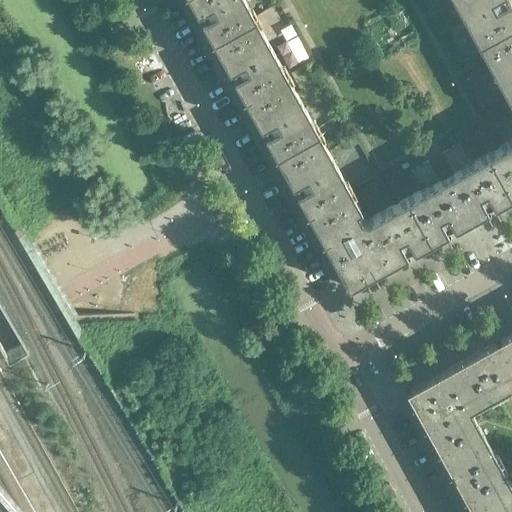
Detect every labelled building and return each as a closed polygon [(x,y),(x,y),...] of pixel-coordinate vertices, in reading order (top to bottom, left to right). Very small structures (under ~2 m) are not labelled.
[(188,0),(196,12),(200,10),(204,18),(200,20),(211,40),(254,17),(244,0),(188,0)] [(511,22),(511,6),(508,0),(505,0),(504,1),(503,0),(453,0),(477,43),(511,22)] [(286,74),(276,56),(254,17),(211,40),(227,70),(232,68),(236,75),(232,78),(243,97),(286,74)] [(511,97),(511,22),(477,43),(508,100),(511,97)] [(317,131),(295,92),(286,74),(243,97),(259,127),(263,124),(267,132),(263,134),(274,155),(317,131)] [(349,188),(327,150),(317,131),(274,155),(291,184),(295,182),(299,190),(295,192),(306,212),(349,188)] [(511,194),(511,138),(488,152),(511,195),(511,194)] [(511,195),(488,152),(466,164),(463,158),(467,156),(460,142),(458,143),(441,152),(452,172),(439,179),(429,159),(410,170),(418,183),(422,181),(425,187),(404,199),(428,241),(511,195)] [(390,262),(366,220),(360,218),(355,210),(360,208),(349,188),(306,212),(347,286),(390,262)] [(428,241),(404,199),(366,220),(390,262),(428,241)] [(511,331),(475,352),(498,394),(511,386),(511,331)] [(470,409),(498,394),(475,352),(414,386),(413,387),(411,387),(405,391),(431,437),(472,414),(470,409)] [(499,462),(479,427),(472,414),(431,437),(446,465),(457,485),(499,462)] [(511,511),(511,485),(499,462),(457,485),(471,511),(511,511)] [(396,496),(389,482),(377,489),(384,502),(396,496)]
